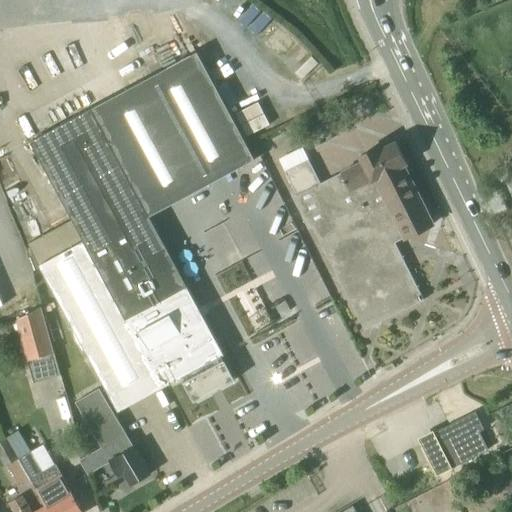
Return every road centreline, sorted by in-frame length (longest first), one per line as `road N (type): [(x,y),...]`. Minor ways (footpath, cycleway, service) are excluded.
road 1 (secondary): [(192,511),(435,371)]
road 2 (secondary): [(511,304),(392,55)]
